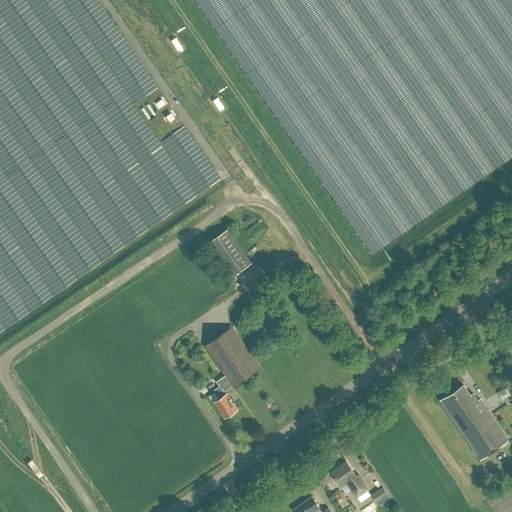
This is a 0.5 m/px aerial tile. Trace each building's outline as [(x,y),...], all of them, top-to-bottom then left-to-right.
[(166,116),(170,121),(175,118),(171,113),(166,116)] [(227,229),(206,244),(230,278),(251,262),(227,229)] [(258,317),(271,334),(283,325),(271,308),(258,317)] [(215,405),(217,407),(219,408),(225,417),(226,416),(228,416),(230,415),(231,413),(237,409),(227,393),(226,394),(225,392),(233,386),(261,367),(232,326),(204,345),(225,375),(217,381),(220,386),(214,390),(220,398),(215,402),(216,403),(215,405)] [(464,384),(440,401),(480,459),(508,440),(480,398),(478,400),(473,393),(470,394),(464,384)] [(346,483),(356,497),(369,489),(359,475),(357,476),(346,461),(331,471),(341,486),(346,483)] [(371,493),(377,502),(388,494),(382,485),(371,493)] [(312,496),(294,508),(296,511),(321,511),(318,508),(320,507),(312,496)]
